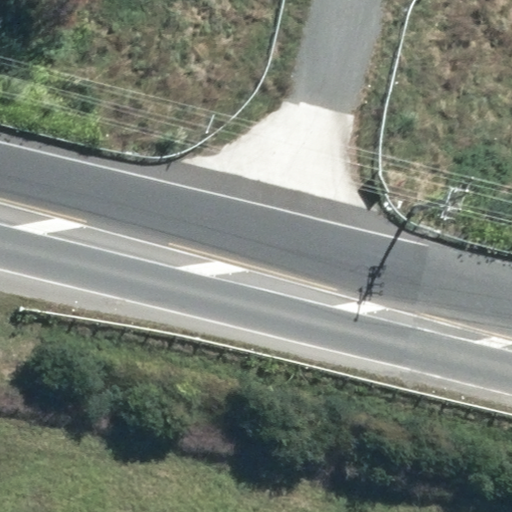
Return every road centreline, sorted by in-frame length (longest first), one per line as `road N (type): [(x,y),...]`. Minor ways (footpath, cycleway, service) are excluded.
road 1 (secondary): [(0,198),(274,268)]
road 2 (residential): [(274,268),(339,0)]
road 3 (secondary): [(274,268),(511,329)]
